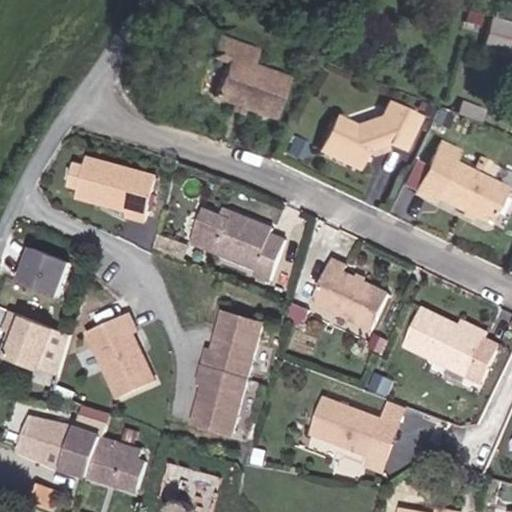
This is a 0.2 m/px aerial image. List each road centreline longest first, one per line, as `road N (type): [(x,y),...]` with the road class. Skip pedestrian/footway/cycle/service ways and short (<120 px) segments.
road 1 (residential): [(511,290),(225,157),(73,106)]
road 2 (unknown): [(30,193),(112,239),(186,315),(194,351),(185,434)]
road 3 (unclassified): [(0,252),(73,106)]
road 4 (unclassified): [(73,106),(107,38),(168,0)]
